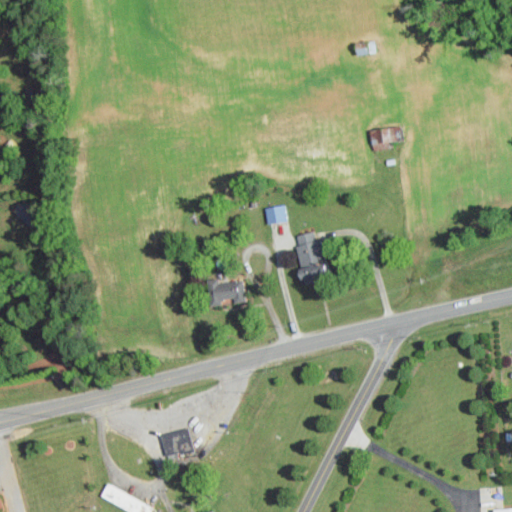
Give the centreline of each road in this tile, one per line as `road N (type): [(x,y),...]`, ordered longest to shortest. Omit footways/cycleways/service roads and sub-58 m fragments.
road 1 (primary): [(0,421),(511,295)]
road 2 (residential): [(307,511),(394,322)]
